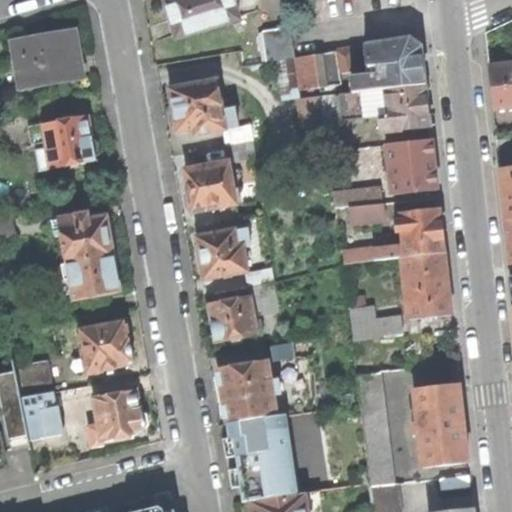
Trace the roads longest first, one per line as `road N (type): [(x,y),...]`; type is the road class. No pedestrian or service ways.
road 1 (residential): [(505,511),(449,27)]
road 2 (residential): [(109,0),(196,468)]
road 3 (residential): [(16,511),(196,468)]
